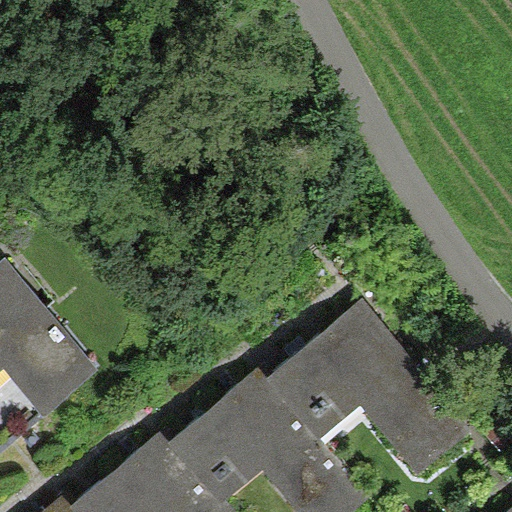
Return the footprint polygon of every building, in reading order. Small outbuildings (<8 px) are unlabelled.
[(0,441),(48,401),(101,357),(10,250),(0,257),(0,441)] [(410,469),(462,427),(357,299),(261,376),(314,442),(359,406),(410,469)] [(254,367),(163,440),(214,503),(255,470),(288,511),(339,511),(359,496),(314,442),(261,376),(254,367)] [(154,429),(68,499),(79,511),(221,511),(214,503),(163,440),(154,429)] [(59,487),(27,511),(79,511),(68,499),(59,487)] [(511,511),(511,501),(498,511),(511,511)]
